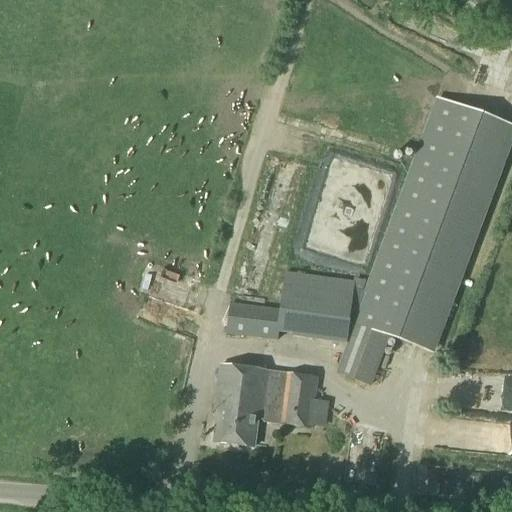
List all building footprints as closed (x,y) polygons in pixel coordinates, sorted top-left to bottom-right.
[(357,317),(334,377),(370,390),(389,340),(434,357),(511,144),(511,128),(435,100),(364,293),(353,289),(350,314),(357,317)] [(401,180),(343,159),(333,184),(392,206),(401,180)] [(275,232),(271,250),(294,255),(313,173),(284,167),(270,231),(275,232)] [(176,279),(170,288),(186,297),(191,289),(176,279)] [(246,305),(229,303),(225,337),(242,339),(246,307),(246,305)] [(281,309),(264,307),(259,341),(276,343),(281,309)] [(310,430),(316,380),(220,368),(214,414),(218,414),(214,445),(253,450),(253,449),(254,449),(257,420),(260,420),(262,424),(267,424),(280,426),(310,430)] [(335,419),(333,429),(355,433),(357,423),(335,419)]
